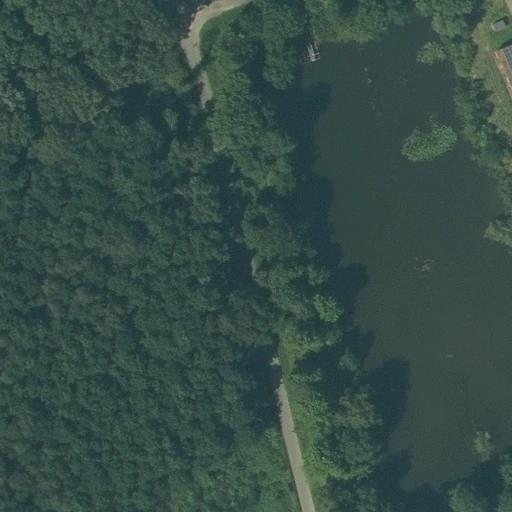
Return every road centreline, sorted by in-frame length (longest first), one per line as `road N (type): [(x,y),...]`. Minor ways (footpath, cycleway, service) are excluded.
road 1 (unclassified): [(165,0),(205,88),(308,511)]
road 2 (track): [(178,21),(0,143)]
